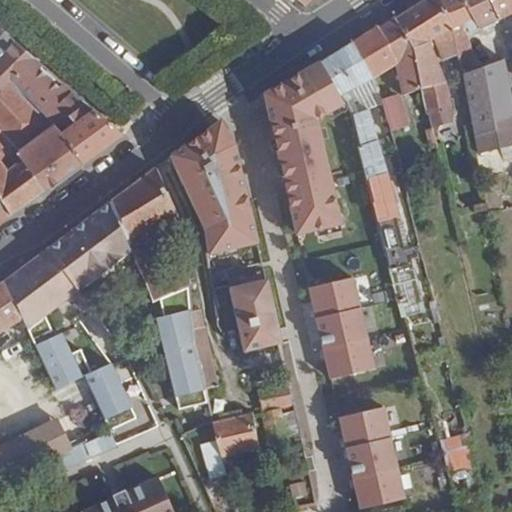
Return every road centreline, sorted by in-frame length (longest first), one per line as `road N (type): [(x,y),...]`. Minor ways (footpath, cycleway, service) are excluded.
road 1 (unknown): [(151,143),(193,238),(216,355)]
road 2 (residential): [(0,252),(179,121)]
road 3 (residential): [(39,0),(179,121)]
road 4 (residential): [(179,121),(308,36)]
